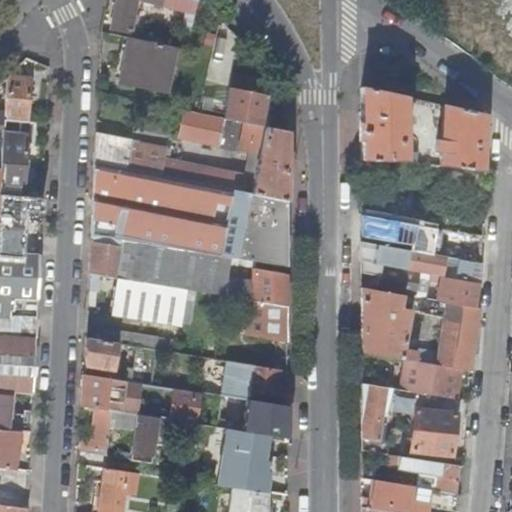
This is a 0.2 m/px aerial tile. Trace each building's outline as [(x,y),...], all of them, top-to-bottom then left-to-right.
[(141,0),(164,5),(164,0),(117,0),(111,29),(129,33),(136,0),(141,0)] [(164,97),(176,48),(129,38),(119,86),(164,97)] [(234,72),(227,107),(222,107),(221,111),(262,120),(267,96),(256,93),(259,77),(234,72)] [(30,78),(6,77),(3,121),(27,123),(30,78)] [(210,86),(209,92),(215,93),(216,87),(218,88),(218,86),(208,84),(208,86),(210,86)] [(361,88),(361,162),(406,161),(416,163),(417,153),(405,153),(405,124),(410,124),(410,117),(405,117),(405,98),(361,88)] [(441,154),(440,166),(481,173),(484,115),(444,107),(442,140),(437,141),(436,145),(436,154),(441,154)] [(183,111),(178,139),(233,150),(238,122),(199,114),(183,111)] [(34,144),(35,123),(27,123),(3,121),(3,122),(2,143),(0,163),(0,194),(21,196),(25,144),(34,144)] [(201,167),(198,183),(286,201),(286,132),(245,123),(239,151),(250,153),(260,155),(254,179),(246,177),(247,176),(246,176),(201,167)] [(137,148),(138,142),(96,135),(94,163),(128,169),(130,147),(137,148)] [(167,148),(138,142),(137,148),(130,147),(128,169),(161,176),(164,160),(167,148)] [(260,155),(250,153),(246,176),(247,176),(246,177),(254,179),(260,155)] [(164,160),(161,176),(198,183),(201,167),(164,160)] [(161,176),(128,169),(94,163),(90,234),(160,246),(230,257),(287,267),(286,201),(198,183),(161,176)] [(20,221),(41,223),(43,197),(21,196),(0,194),(0,391),(13,393),(32,394),(36,324),(40,255),(17,255),(20,221)] [(445,258),(449,232),(364,216),(361,216),(361,238),(398,244),(398,238),(412,240),(410,246),(409,251),(445,258)] [(449,232),(445,258),(451,259),(481,265),(483,239),(477,238),(449,232)] [(159,252),(160,246),(90,234),(90,240),(159,252)] [(398,238),(398,244),(410,246),(412,240),(398,238)] [(159,252),(90,240),(88,274),(92,275),(121,280),(181,290),(225,297),(227,280),(230,259),(230,257),(160,246),(159,252)] [(408,260),(405,271),(419,273),(428,275),(441,277),(445,258),(409,251),(361,243),(361,263),(395,269),(397,258),(408,260)] [(230,259),(286,268),(287,267),(230,257),(230,259)] [(397,258),(395,269),(405,271),(408,260),(397,258)] [(455,265),(455,280),(480,284),(481,265),(451,259),(450,264),(455,265)] [(252,280),(227,280),(225,297),(240,299),(251,301),(287,307),(287,275),(251,268),(252,280)] [(377,288),(415,294),(419,276),(380,269),(377,288)] [(419,273),(419,276),(415,294),(425,295),(428,275),(419,273)] [(438,293),(436,302),(469,308),(474,284),(441,279),(438,293)] [(470,371),(478,310),(469,308),(436,302),(430,301),(361,289),(361,354),(403,361),(461,370),(470,371)] [(248,335),(287,341),(287,307),(251,301),(248,335)] [(126,351),(127,346),(85,339),(83,366),(113,370),(117,350),(126,351)] [(125,371),(123,381),(141,384),(151,386),(157,351),(136,347),(133,370),(127,369),(125,371)] [(403,361),(400,391),(426,395),(455,400),(461,370),(403,361)] [(279,387),(282,372),(227,362),(221,397),(222,398),(246,401),(287,408),(287,388),(279,387)] [(123,381),(83,375),(81,407),(94,409),(128,415),(137,416),(185,424),(197,426),(202,394),(172,389),(168,410),(138,405),(141,384),(123,381)] [(423,412),(426,395),(400,391),(361,384),(361,452),(380,454),(380,441),(378,441),(381,423),(387,423),(387,419),(383,418),(383,413),(409,417),(414,415),(410,451),(451,456),(454,416),(423,412)] [(0,391),(0,429),(9,430),(13,393),(0,391)] [(231,422),(229,431),(270,437),(287,440),(287,408),(246,401),(243,424),(231,422)] [(80,441),(79,447),(105,451),(109,425),(126,427),(128,415),(94,409),(91,434),(80,433),(80,441)] [(128,415),(126,427),(135,428),(137,416),(128,415)] [(137,416),(135,428),(131,460),(151,463),(155,431),(183,436),(185,424),(137,416)] [(0,467),(14,470),(19,431),(9,430),(0,429),(0,467)] [(266,464),(270,437),(229,431),(225,430),(216,486),(234,489),(267,494),(269,495),(272,475),(267,474),(269,464),(266,464)] [(435,474),(432,491),(434,492),(456,495),(460,466),(395,457),(393,467),(435,474)] [(162,463),(159,478),(174,480),(176,480),(178,465),(162,463)] [(185,466),(178,465),(176,480),(182,481),(185,466)] [(119,511),(123,494),(126,473),(103,469),(97,511),(119,511)] [(126,473),(123,494),(135,496),(139,475),(126,473)] [(372,501),(362,499),(362,508),(384,511),(425,511),(427,505),(410,501),(411,488),(376,482),(372,501)] [(267,511),(267,494),(234,489),(230,511),(267,511)] [(431,509),(451,511),(458,511),(460,496),(456,495),(434,492),(431,509)]
